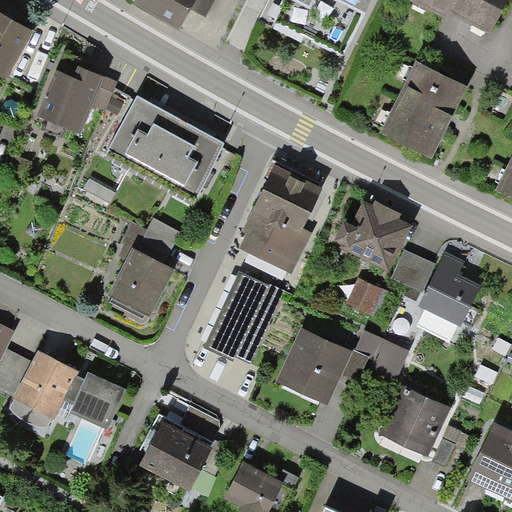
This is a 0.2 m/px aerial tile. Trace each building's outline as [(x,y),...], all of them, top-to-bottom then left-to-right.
[(207,16),(216,0),(141,0),(137,6),(179,31),(192,7),(207,16)] [(271,0),(261,21),(346,61),(374,0),(271,0)] [(490,37),(508,0),(415,0),(412,7),(445,23),(449,16),(490,37)] [(0,78),(6,81),(32,33),(0,16),(0,78)] [(385,138),(434,160),(467,89),(418,67),(385,138)] [(38,118),(81,136),(105,80),(80,70),(75,82),(56,74),(38,118)] [(193,204),(224,146),(209,138),(152,107),(138,99),(107,157),(193,204)] [(8,164),(29,172),(39,148),(18,139),(8,164)] [(304,229),(324,190),(279,168),(248,229),(253,232),(245,248),(292,272),(312,233),(304,229)] [(511,200),(511,168),(499,194),(511,200)] [(94,172),(87,185),(113,199),(120,186),(94,172)] [(342,250),(389,273),(413,226),(365,203),(342,250)] [(154,219),(148,230),(136,254),(163,267),(180,232),(154,219)] [(109,300),(151,320),(173,273),(163,267),(136,254),(148,230),(132,222),(116,255),(128,260),(109,300)] [(422,291),(435,264),(405,250),(392,277),(422,291)] [(421,307),(463,326),(480,287),(459,277),(466,263),(445,254),(421,307)] [(239,356),(251,362),(284,291),(239,270),(203,348),(236,363),(239,356)] [(349,301),(371,311),(381,287),(359,278),(349,301)] [(0,365),(14,333),(0,326),(0,365)] [(278,384),(328,405),(341,380),(353,352),(301,331),(278,384)] [(365,368),(395,382),(410,351),(365,331),(356,351),(370,358),(365,368)] [(365,368),(370,358),(356,351),(354,350),(353,352),(341,380),(357,387),(365,368)] [(14,400),(52,419),(75,374),(37,355),(14,400)] [(73,416),(109,430),(125,392),(89,377),(73,416)] [(429,455),(448,407),(403,390),(384,437),(429,455)] [(192,492),(215,444),(165,421),(142,469),(192,492)] [(469,482),(511,502),(511,432),(497,425),(469,482)] [(247,511),(271,511),(284,484),(244,465),(226,502),(247,511)]
